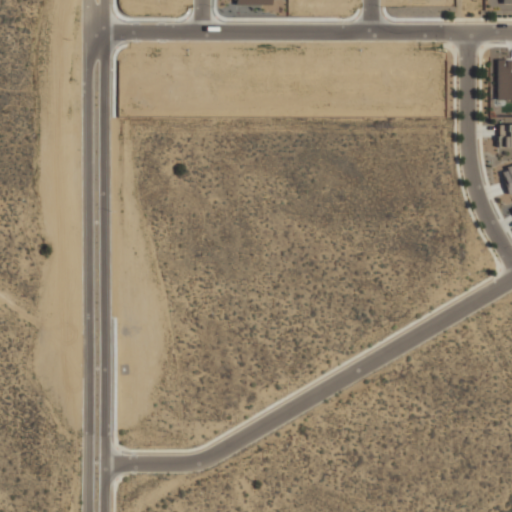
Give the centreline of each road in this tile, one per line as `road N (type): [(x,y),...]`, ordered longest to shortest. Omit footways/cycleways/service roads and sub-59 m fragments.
road 1 (residential): [(97,461),(214,456),(511,270)]
road 2 (residential): [(99,0),(97,461)]
road 3 (residential): [(468,31),(99,32)]
road 4 (residential): [(468,31),(467,149),(511,262)]
